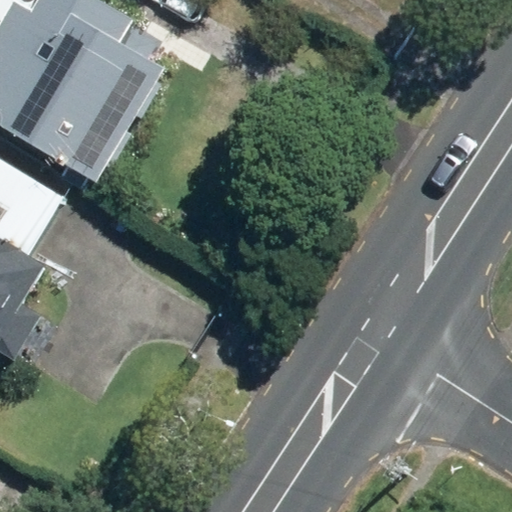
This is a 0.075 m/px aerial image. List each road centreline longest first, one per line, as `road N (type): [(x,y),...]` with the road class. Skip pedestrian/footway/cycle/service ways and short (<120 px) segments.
road 1 (secondary): [(371,333),(511,117)]
road 2 (secondary): [(256,511),(371,333)]
road 3 (residential): [(511,423),(371,333)]
